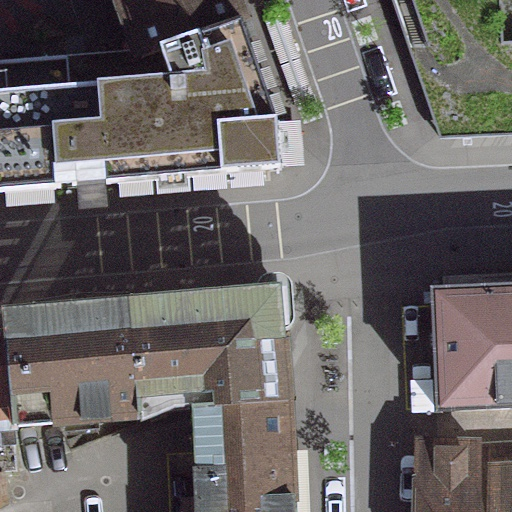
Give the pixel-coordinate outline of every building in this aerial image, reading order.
[(116,0),(134,52),(137,59),(237,25),(228,0),(116,0)] [(511,0),(407,0),(425,51),(443,50),(444,71),(432,72),(454,134),(511,131),(511,0)] [(0,194),(84,187),(105,185),(276,171),(272,123),(237,25),(137,59),(134,52),(91,55),(0,62),(0,194)] [(276,289),(125,302),(135,418),(137,417),(137,416),(187,411),(188,434),(189,454),(286,449),(285,429),(276,289)] [(511,289),(427,293),(433,414),(511,410),(511,289)] [(0,318),(9,429),(135,418),(125,302),(1,313),(0,313),(0,318)] [(0,429),(9,429),(0,318),(0,429)] [(511,511),(511,446),(477,447),(477,449),(422,448),(420,511),(511,511)] [(287,511),(286,449),(189,454),(192,511),(287,511)]
